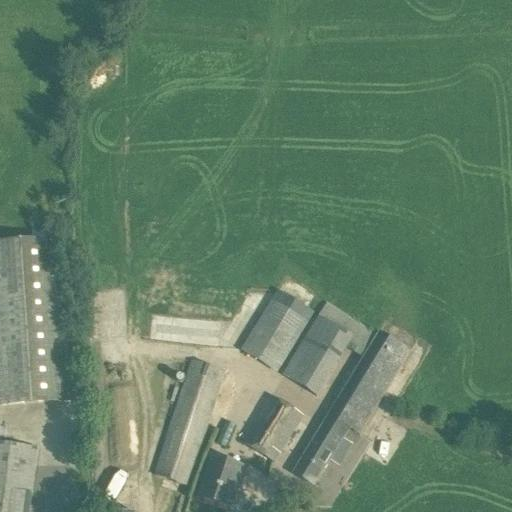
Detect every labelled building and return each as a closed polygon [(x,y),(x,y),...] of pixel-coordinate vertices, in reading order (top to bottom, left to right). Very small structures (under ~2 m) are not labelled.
[(61,240),(0,244),(0,407),(72,403),(61,240)] [(266,282),(238,346),(277,364),(305,300),(266,282)] [(333,359),(348,327),(308,308),(276,375),(311,392),(319,377),(330,382),(339,362),(333,359)] [(182,330),(184,319),(163,316),(162,328),(182,330)] [(211,339),(210,320),(187,321),(188,340),(211,339)] [(182,369),(200,367),(199,354),(181,356),(182,369)] [(281,398),(258,438),(275,448),(298,408),(281,398)] [(127,407),(104,408),(106,448),(129,447),(127,407)] [(356,450),(376,461),(394,427),(374,416),(356,450)] [(329,417),(329,418),(294,475),(314,487),(350,430),(329,417)] [(0,443),(0,511),(30,511),(39,448),(0,443)] [(59,457),(60,493),(72,492),(71,457),(59,457)] [(213,458),(200,499),(232,509),(246,469),(213,458)] [(116,475),(97,474),(96,497),(115,497),(116,475)]
